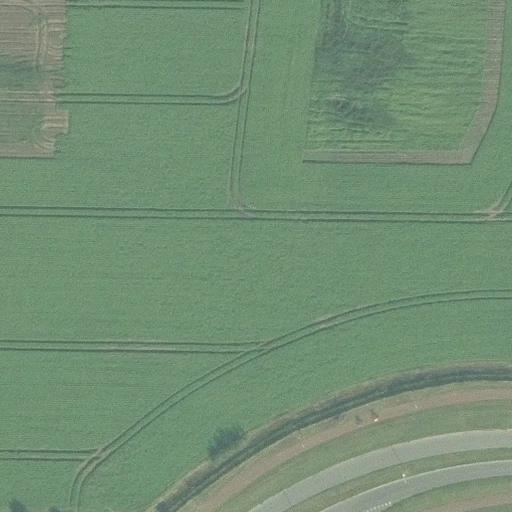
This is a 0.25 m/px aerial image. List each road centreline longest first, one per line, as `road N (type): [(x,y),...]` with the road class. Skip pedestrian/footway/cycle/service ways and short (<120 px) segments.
road 1 (secondary): [(511,440),(401,454),(334,475),(265,511)]
road 2 (secondary): [(343,511),(384,492),(511,468)]
